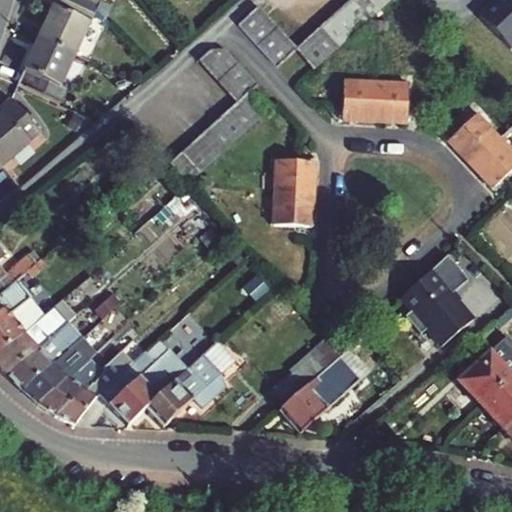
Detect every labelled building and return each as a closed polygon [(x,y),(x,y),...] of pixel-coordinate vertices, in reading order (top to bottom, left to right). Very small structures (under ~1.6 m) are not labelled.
[(94,10),(72,0),(56,0),(54,6),(38,38),(73,54),(94,10)] [(98,0),(72,0),(94,10),(98,0)] [(112,6),(98,0),(94,10),(108,16),(112,6)] [(371,18),(354,0),(350,0),(342,8),(360,28),(371,18)] [(382,8),(375,0),(354,0),(371,18),(382,8)] [(511,0),(493,0),(478,15),(510,49),(511,46),(511,0)] [(268,17),(259,7),(239,25),(248,35),(268,17)] [(360,28),(342,8),(330,18),(349,38),(360,28)] [(278,28),(268,17),(248,35),(258,46),(278,28)] [(349,38),(330,18),(319,28),(337,49),(349,38)] [(379,32),(379,21),(371,20),(371,32),(379,32)] [(379,21),(379,32),(387,32),(388,21),(379,21)] [(287,38),(278,28),(258,46),(267,56),(287,38)] [(337,49),(319,28),(308,38),(326,59),(337,49)] [(73,54),(38,38),(15,86),(57,106),(65,89),(58,85),(73,54)] [(297,49),(287,38),(267,56),(277,68),(297,50),(297,49)] [(326,59),(308,38),(297,49),(297,50),(315,69),(326,59)] [(199,61),(209,71),(228,53),(225,49),(211,50),(199,61)] [(209,71),(218,82),(238,64),(228,53),(209,71)] [(218,82),(227,92),(247,74),(238,64),(218,82)] [(227,92),(237,103),(249,91),(250,92),(258,86),(247,74),(227,92)] [(374,122),(376,83),(344,81),(342,120),(374,122)] [(374,122),(407,123),(409,84),(376,83),(374,122)] [(237,103),(255,123),(268,112),(250,92),(249,91),(237,103)] [(0,167),(39,134),(9,100),(0,108),(0,114),(1,116),(0,116),(0,167)] [(237,103),(226,113),(244,133),(255,123),(237,103)] [(226,113),(215,123),(233,143),(244,133),(226,113)] [(471,165),(499,138),(477,114),(449,141),(471,165)] [(215,123),(203,133),(222,153),(233,143),(215,123)] [(203,133),(192,143),(210,163),(222,153),(203,133)] [(471,165),(493,188),(511,170),(511,151),(499,138),(471,165)] [(192,143),(181,153),(199,174),(210,163),(192,143)] [(181,153),(170,163),(188,184),(199,174),(181,153)] [(314,195),(315,162),(276,161),(275,193),(314,195)] [(0,201),(8,196),(17,188),(0,167),(0,201)] [(201,178),(200,186),(211,187),(212,179),(201,178)] [(210,195),(211,187),(200,186),(199,194),(210,195)] [(314,195),(275,193),(274,226),(313,227),(314,195)] [(2,277),(0,273),(0,259),(3,257),(0,252),(0,294),(15,281),(34,264),(27,255),(2,277)] [(449,257),(402,300),(412,313),(406,318),(421,336),(427,331),(442,348),(474,322),(453,296),(469,282),(449,257)] [(0,351),(42,316),(28,299),(29,298),(15,281),(0,294),(0,351)] [(75,317),(59,300),(52,307),(67,324),(75,317)] [(67,324),(52,307),(42,316),(0,351),(0,370),(5,375),(67,324)] [(81,340),(67,324),(5,375),(20,391),(81,340)] [(511,343),(506,337),(457,383),(479,407),(511,377),(511,375),(511,343)] [(95,355),(81,340),(20,391),(36,405),(67,379),(88,360),(91,358),(95,355)] [(338,357),(323,340),(289,373),(291,376),(270,394),(282,408),(336,359),(338,357)] [(120,352),(111,343),(91,362),(88,360),(67,379),(36,405),(53,417),(85,391),(91,384),(92,385),(103,372),(101,370),(120,352)] [(166,352),(158,343),(145,356),(146,357),(153,365),(166,352)] [(232,363),(215,344),(186,370),(144,411),(161,429),(192,399),(201,409),(224,387),(218,376),(232,363)] [(367,373),(346,350),(338,357),(336,359),(357,382),(367,373)] [(186,370),(168,351),(166,352),(153,365),(146,357),(145,356),(142,353),(130,364),(100,391),(97,395),(121,421),(126,427),(144,411),(186,370)] [(130,364),(120,352),(101,370),(103,372),(92,385),(91,384),(85,391),(53,417),(54,417),(73,426),(97,395),(100,391),(130,364)] [(357,382),(336,359),(282,408),(277,412),(298,436),(357,382)] [(511,375),(511,377),(479,407),(501,430),(511,419),(511,375)] [(511,419),(501,430),(511,441),(511,419)]
